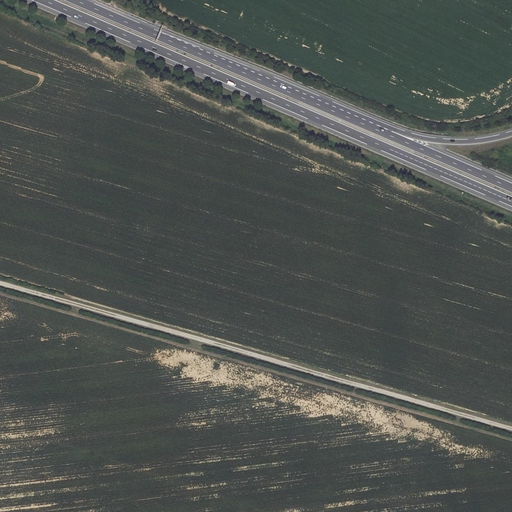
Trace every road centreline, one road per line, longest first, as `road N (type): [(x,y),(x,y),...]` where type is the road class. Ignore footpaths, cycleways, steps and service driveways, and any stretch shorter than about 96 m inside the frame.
road 1 (track): [(511,429),(0,282)]
road 2 (trunk): [(42,0),(511,201)]
road 3 (trunk): [(389,135),(74,0)]
road 4 (trunk): [(511,187),(389,135)]
road 5 (trunk): [(511,133),(458,142),(389,135)]
